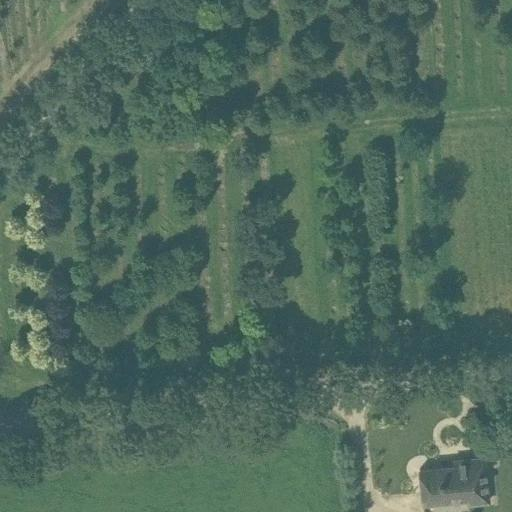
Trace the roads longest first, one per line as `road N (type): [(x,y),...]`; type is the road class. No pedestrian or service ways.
road 1 (unclassified): [(0,421),(511,370)]
road 2 (track): [(140,0),(0,167)]
